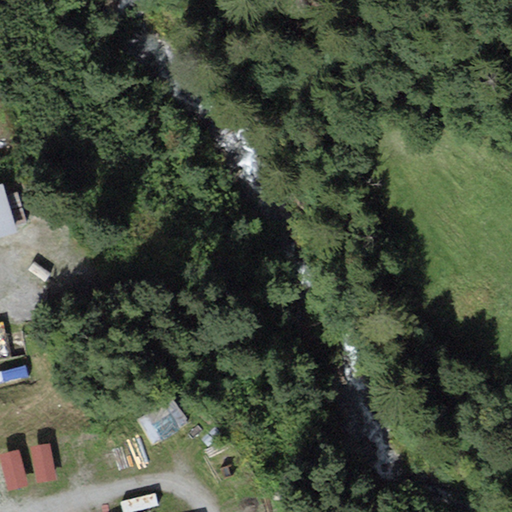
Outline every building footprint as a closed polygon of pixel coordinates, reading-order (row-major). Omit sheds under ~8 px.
[(3,184),(0,184),(0,237),(18,232),(3,184)] [(139,419),(153,446),(188,427),(174,400),(139,419)] [(58,478),(51,443),(31,447),(38,482),(58,478)] [(20,450),(0,454),(0,455),(8,489),(28,484),(20,450)] [(128,502),(130,511),(137,511),(163,506),(160,494),(128,502)]
